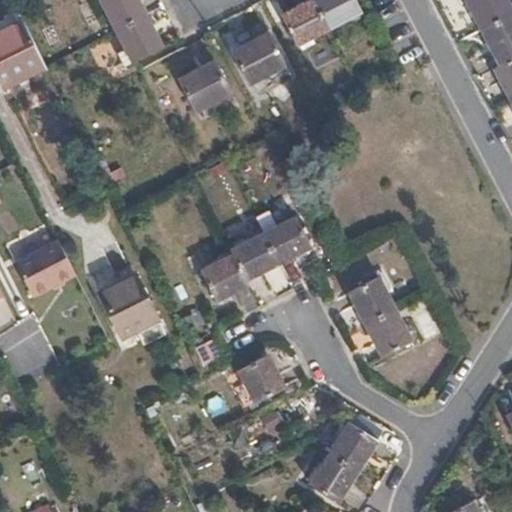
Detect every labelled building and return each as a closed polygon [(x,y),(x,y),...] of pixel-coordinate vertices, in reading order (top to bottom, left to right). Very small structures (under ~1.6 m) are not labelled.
[(103,0),(118,30),(147,15),(139,0),(103,0)] [(295,44),(329,26),(314,0),(312,0),(281,17),(295,44)] [(314,0),(329,26),(360,10),(354,0),(314,0)] [(474,0),(487,25),(511,12),(511,1),(511,0),(474,0)] [(511,12),(487,25),(506,61),(511,58),(511,12)] [(164,50),(147,15),(118,30),(136,65),(164,50)] [(50,68),(27,22),(0,35),(0,83),(4,91),(50,68)] [(285,63),(269,34),(235,52),(251,82),(285,63)] [(511,58),(506,61),(499,66),(511,91),(511,58)] [(232,92),(216,62),(181,81),(197,111),(232,92)] [(266,234),(280,261),(312,244),(298,216),(266,234)] [(34,254),(47,234),(37,227),(24,247),(34,254)] [(248,278),(280,261),(266,234),(234,251),(236,255),(248,278)] [(80,273),(63,239),(22,260),(39,294),(80,273)] [(251,284),(248,278),(236,255),(205,272),(219,300),(251,284)] [(160,319),(138,275),(102,292),(124,337),(160,319)] [(353,292),(368,322),(398,308),(381,277),(353,292)] [(398,308),(368,322),(385,355),(414,338),(398,308)] [(378,343),(362,351),(368,365),(384,357),(378,343)] [(284,386),(267,355),(241,369),(258,401),(284,386)] [(332,453),(359,470),(378,440),(352,424),(332,453)] [(340,500),(359,470),(332,453),(312,483),(340,500)] [(453,511),(481,511),(476,501),(453,511)] [(56,511),(51,502),(32,511),(56,511)]
